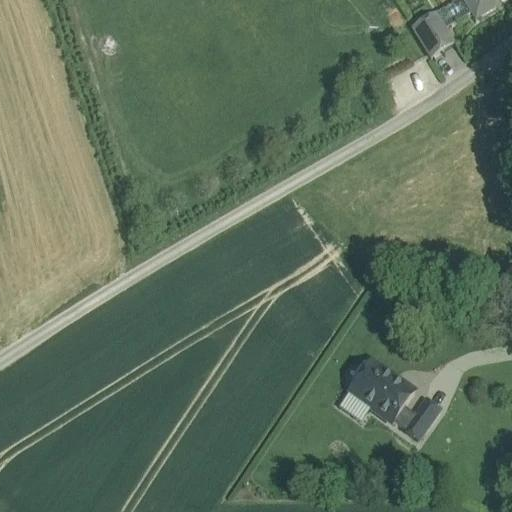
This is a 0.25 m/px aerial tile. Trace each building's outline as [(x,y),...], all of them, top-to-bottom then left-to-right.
[(461,0),(462,1),(472,17),(476,24),(496,12),(489,0),(461,0)] [(472,17),(462,1),(436,18),(446,33),(472,17)] [(436,18),(412,32),(431,63),(455,48),(446,33),(436,18)] [(414,397),(371,366),(349,396),(392,428),(393,426),(405,434),(415,419),(404,411),(414,397)] [(440,415),(425,405),(415,419),(405,434),(403,436),(418,446),(440,415)]
